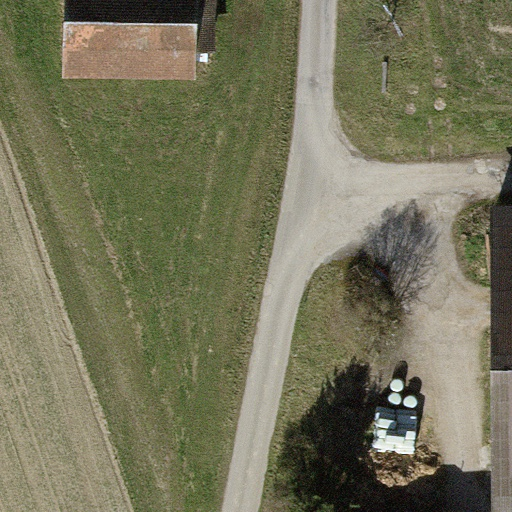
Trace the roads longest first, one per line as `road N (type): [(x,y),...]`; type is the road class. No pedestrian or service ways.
road 1 (unclassified): [(249,511),(307,190),(322,0)]
road 2 (track): [(307,190),(511,187)]
